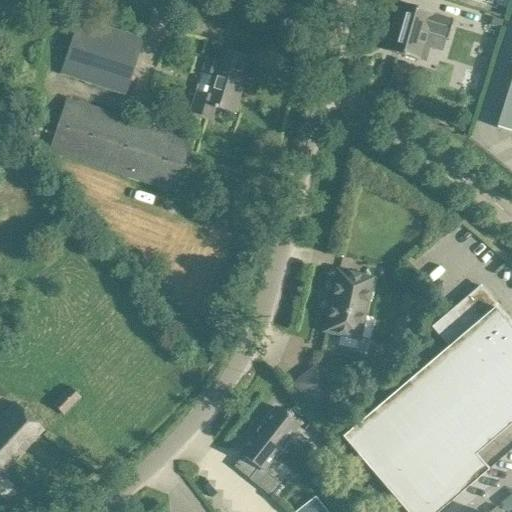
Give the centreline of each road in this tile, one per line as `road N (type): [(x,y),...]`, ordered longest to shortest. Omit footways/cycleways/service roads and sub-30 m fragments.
road 1 (unclassified): [(106,511),(194,430),(227,389),(267,312),(351,0)]
road 2 (unclassified): [(511,225),(464,182),(362,114)]
